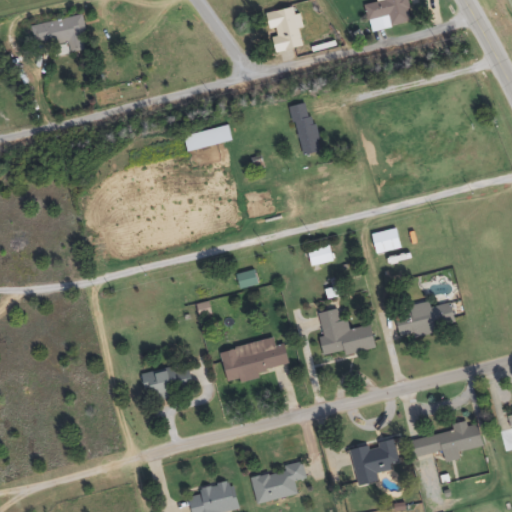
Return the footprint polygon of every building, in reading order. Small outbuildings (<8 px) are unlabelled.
[(409,24),(404,0),(371,0),(361,2),(368,32),(409,24)] [(261,15),(271,54),(302,46),(292,7),(261,15)] [(65,44),(67,53),(85,50),(80,17),(28,25),(31,49),(65,44)] [(298,156),(316,153),(307,103),(289,106),(298,156)] [(374,256),(399,249),(392,228),(367,236),(374,256)] [(308,269),(330,262),(325,246),(303,253),(308,269)] [(254,287),(252,273),(235,276),(237,289),(254,287)] [(395,338),(452,330),(448,305),(426,308),(426,305),(391,310),(395,338)] [(366,327),(346,331),(344,321),(337,323),(335,310),(314,315),(324,359),(371,348),(366,327)] [(216,351),(223,382),(286,369),(281,346),(273,347),(271,340),(216,351)] [(170,399),(168,390),(189,385),(186,370),(174,372),(173,368),(137,376),(144,405),(170,399)] [(450,433),(406,441),(409,460),(439,454),(440,457),(479,450),(474,422),(449,427),(450,433)] [(347,450),(354,486),(374,482),(372,473),(388,470),(387,466),(396,464),(392,441),(347,450)] [(295,496),(292,482),(304,480),(300,464),(282,467),(283,472),(248,479),(253,504),(295,496)] [(227,511),(235,511),(229,482),(197,489),(198,495),(184,498),(186,511),(227,511)]
